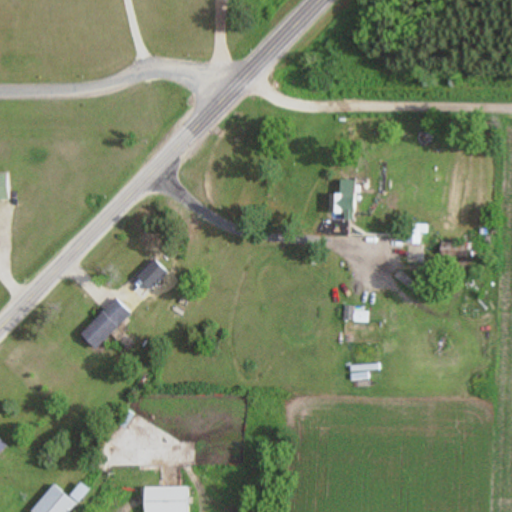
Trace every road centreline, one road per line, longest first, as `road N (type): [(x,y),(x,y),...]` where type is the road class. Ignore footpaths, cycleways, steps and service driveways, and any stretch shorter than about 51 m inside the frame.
road 1 (residential): [(6,325),(251,425),(511,448)]
road 2 (residential): [(0,92),(90,90),(164,67),(189,68),(238,91)]
road 3 (primary): [(163,168),(322,0)]
road 4 (primary): [(0,331),(163,168)]
